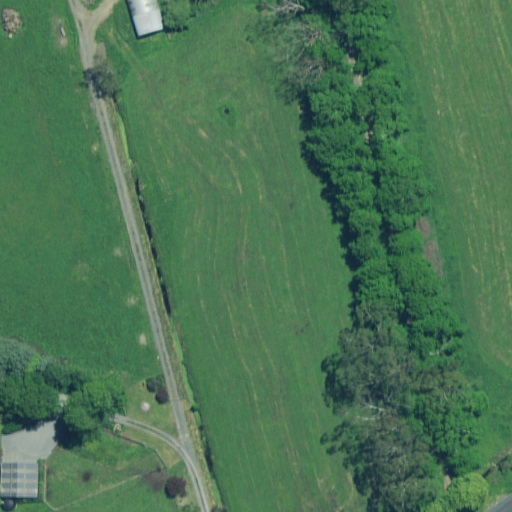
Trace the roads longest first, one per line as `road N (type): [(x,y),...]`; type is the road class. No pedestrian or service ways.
road 1 (track): [(69,0),(204,511)]
road 2 (track): [(355,0),(460,511)]
